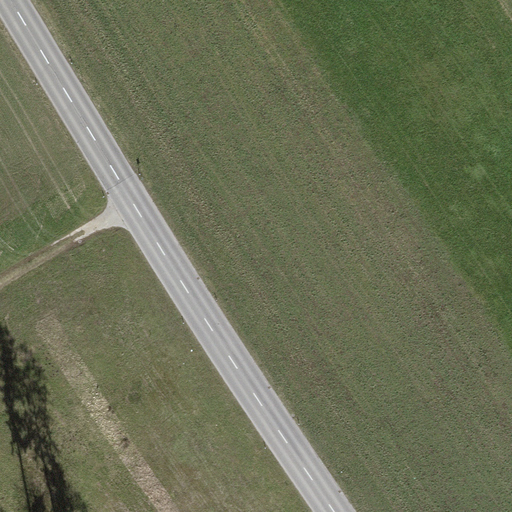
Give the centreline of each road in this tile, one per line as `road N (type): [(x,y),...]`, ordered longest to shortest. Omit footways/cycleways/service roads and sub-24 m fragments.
road 1 (tertiary): [(340,511),(110,163)]
road 2 (tertiary): [(10,0),(110,163)]
road 3 (track): [(0,291),(133,199)]
